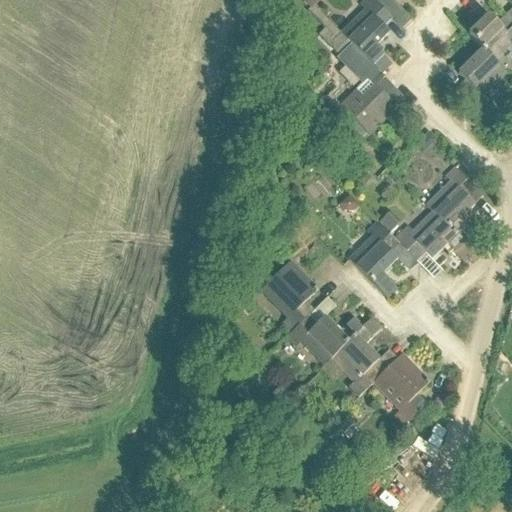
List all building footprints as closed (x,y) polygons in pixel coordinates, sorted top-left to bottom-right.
[(364,13),(340,36),(350,47),(363,59),(364,60),(371,67),(380,77),(390,67),(374,50),(389,35),(382,29),(391,20),(374,3),(370,0),(366,0),(359,8),(364,13)] [(511,0),(503,0),(511,8),(511,10),(504,18),(511,26),(511,0)] [(511,45),(511,26),(504,18),(495,27),(488,19),(468,38),(482,53),(482,52),(493,63),(494,63),(511,45)] [(350,47),(337,60),(363,86),(339,109),(368,138),(396,111),(384,99),(393,90),(380,77),(371,67),(364,60),(363,59),(350,47)] [(506,76),(494,63),(493,63),(482,52),(482,53),(458,76),(464,83),(455,91),(477,114),(487,104),(482,99),(506,76)] [(421,142),(428,150),(436,142),(428,135),(421,142)] [(449,185),(425,208),(432,215),(449,232),(456,238),(466,249),(476,239),(459,222),(474,208),(473,207),(482,199),(476,193),(455,171),(454,170),(444,180),(449,185)] [(350,218),(358,210),(349,201),(341,209),(350,218)] [(403,233),(394,242),(400,248),(416,265),(424,256),(431,262),(446,248),(465,267),(474,257),(466,249),(456,238),(449,232),(432,215),(408,238),(403,233)] [(388,217),(378,226),(389,236),(398,227),(388,217)] [(372,239),(348,263),(349,263),(371,286),(387,302),(396,293),(381,277),(396,262),(391,257),(400,248),(394,242),(389,236),(378,226),(377,224),(367,234),(372,239)] [(291,335),(309,318),(313,313),(305,305),(317,293),(290,265),(260,293),(287,321),(282,326),(291,335)] [(347,345),(354,338),(362,330),(353,321),(338,335),(324,320),(317,327),(309,318),(291,335),(286,340),(295,349),(300,345),(324,369),(331,362),(330,361),(348,345),(347,345)] [(358,400),(372,386),(380,378),(372,370),(379,364),(365,350),(381,334),(370,322),(362,330),(354,338),(347,345),(348,345),(330,361),(331,362),(354,385),(348,391),(358,400)] [(380,378),(372,386),(398,413),(393,418),(403,428),(425,406),(417,397),(429,385),(401,357),(380,378)] [(331,426),(343,415),(334,405),(322,416),(331,426)] [(351,441),(358,433),(347,424),(340,432),(351,441)]
